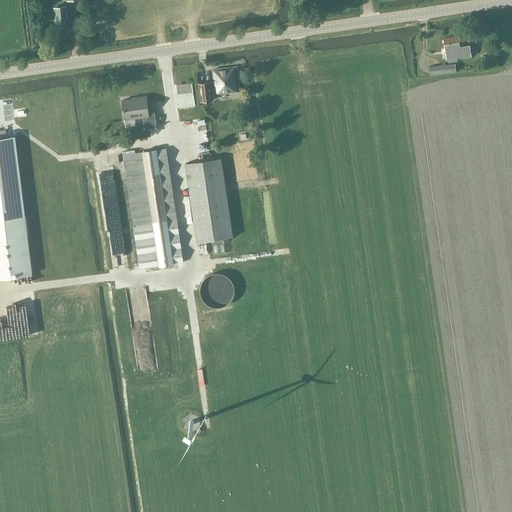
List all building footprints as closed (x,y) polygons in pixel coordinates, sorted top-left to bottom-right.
[(70,28),(68,6),(53,7),(56,29),(70,28)] [(213,22),(199,26),(201,32),(214,28),(213,22)] [(470,45),(465,45),(463,36),(443,39),(446,60),(448,60),(456,59),(471,56),(470,45)] [(430,75),(456,72),(454,64),(429,67),(430,75)] [(218,95),(239,91),(236,67),(212,70),(215,86),(211,87),(212,96),(218,95)] [(211,87),(211,82),(198,83),(200,102),(213,100),(212,96),(211,87)] [(179,110),(195,108),(191,83),(176,85),(179,110)] [(133,100),(122,101),(124,119),(125,126),(135,124),(135,118),(143,117),(144,129),(156,127),(154,112),(147,113),(145,97),(133,99),(133,100)] [(0,137),(0,278),(31,274),(14,136),(0,137)] [(182,268),(164,149),(118,156),(135,275),(182,268)] [(221,158),(185,164),(196,242),(232,237),(221,158)] [(219,273),(216,273),(213,273),(211,274),(208,275),(205,277),(204,279),(202,281),(201,284),(200,287),(200,290),(200,293),(200,295),(201,298),(203,300),(205,302),(207,304),(209,305),(211,306),(213,307),(216,307),(218,308),(221,307),(224,306),(226,305),(228,304),(230,302),(232,299),(233,297),(234,294),(234,292),(234,289),(234,287),(233,284),(232,281),(230,279),(228,276),(225,275),(222,274),(219,273)]
